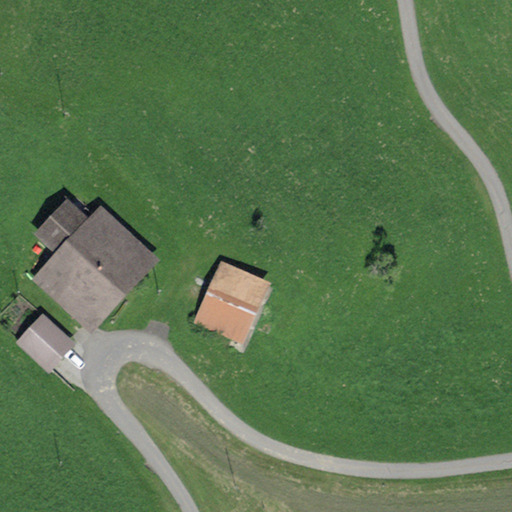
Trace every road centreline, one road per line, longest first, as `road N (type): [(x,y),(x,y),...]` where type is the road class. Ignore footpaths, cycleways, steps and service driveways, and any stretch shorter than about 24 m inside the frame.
road 1 (residential): [(185,511),(105,402),(109,353),(133,349),(162,355),(204,405),(268,451),(417,476),(511,465)]
road 2 (residential): [(511,258),(481,166),(435,114),(414,72),(404,0)]
